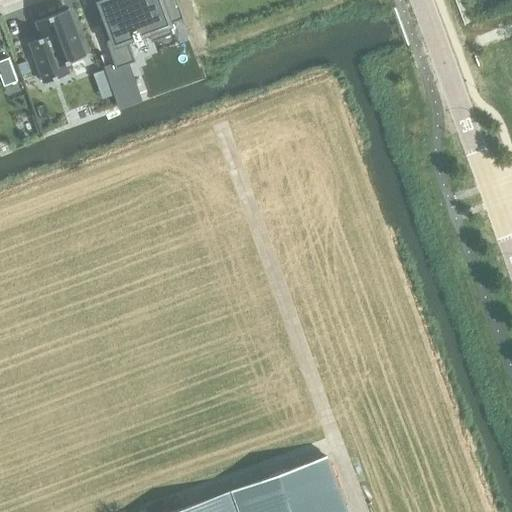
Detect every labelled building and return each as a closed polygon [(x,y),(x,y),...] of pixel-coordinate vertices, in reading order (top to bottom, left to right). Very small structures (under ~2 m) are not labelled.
[(103,20),(100,22),(108,44),(108,45),(115,64),(116,67),(130,63),(136,60),(128,38),(135,36),(136,39),(142,36),(141,33),(148,31),(152,41),(174,33),(170,23),(182,18),(183,22),(185,21),(177,0),(105,0),(104,0),(101,1),(107,19),(104,20),(103,20)] [(30,41),(29,41),(44,82),(70,73),(66,62),(86,55),(69,9),(36,21),(42,36),(30,41)] [(0,73),(4,85),(17,80),(9,57),(0,60),(0,73)] [(26,61),(18,64),(22,74),(29,71),(26,61)] [(111,84),(118,106),(140,98),(132,76),(111,84)] [(348,511),(327,454),(168,511),(348,511)]
